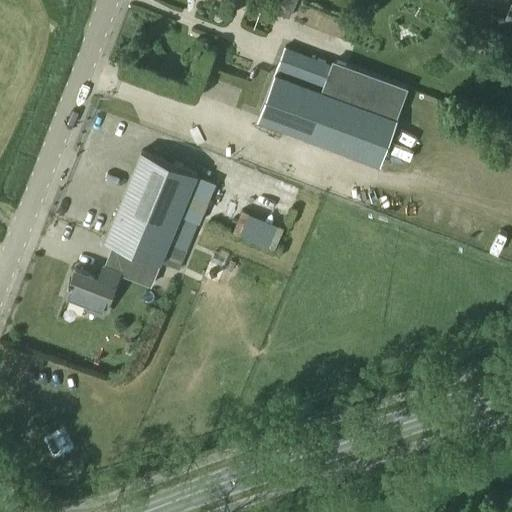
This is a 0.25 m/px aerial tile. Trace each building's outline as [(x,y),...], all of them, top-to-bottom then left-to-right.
[(282,0),(277,13),(290,19),(297,0),(282,0)] [(473,25),(467,42),(492,50),(498,33),(473,25)] [(285,48),(275,74),(258,120),(381,165),(398,120),(397,119),(409,87),(334,60),(332,65),(285,48)] [(200,223),(217,183),(143,152),(106,240),(114,244),(161,263),(179,271),(199,223),(200,223)] [(492,185),(476,200),(483,207),(498,192),(492,185)] [(152,285),(161,263),(114,244),(106,266),(104,265),(100,277),(76,268),(66,297),(106,312),(120,272),(152,285)]
